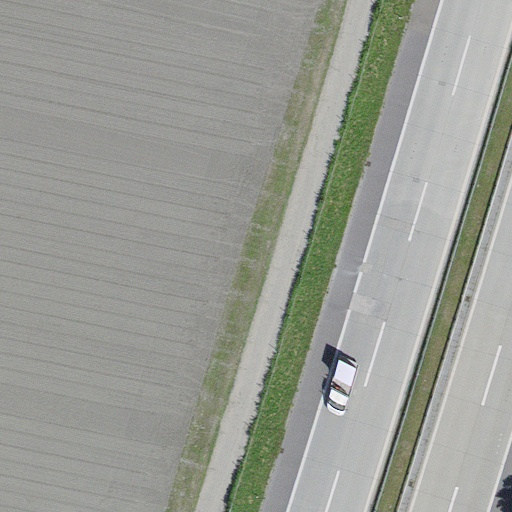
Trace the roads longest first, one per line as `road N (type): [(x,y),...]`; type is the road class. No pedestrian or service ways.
road 1 (track): [(219,511),(373,0)]
road 2 (motorway): [(482,0),(328,511)]
road 3 (motorway): [(451,511),(511,306)]
